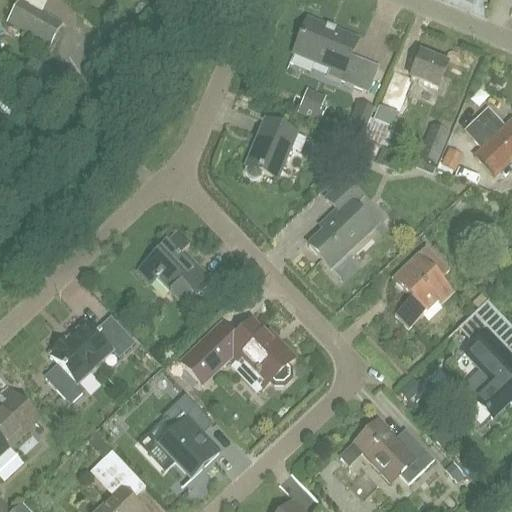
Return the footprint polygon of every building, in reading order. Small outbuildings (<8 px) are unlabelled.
[(61,28),(20,3),(8,24),(49,49),(61,28)] [(326,79),(353,91),(364,64),(350,58),(357,43),(332,33),(327,31),(307,22),(293,56),(329,71),(326,79)] [(419,57),(410,81),(437,92),(446,68),(419,57)] [(364,64),(353,91),(367,96),(377,69),(364,64)] [(304,87),(295,111),(318,120),(327,97),(304,87)] [(480,87),(469,98),(479,106),(489,95),(480,87)] [(364,138),(377,108),(372,106),(358,100),(356,107),(349,122),(342,119),(338,128),(364,138)] [(377,108),(364,138),(373,142),(387,148),(401,112),(379,103),(377,108)] [(511,161),(511,124),(511,123),(503,130),(486,112),(464,134),(481,152),(474,159),(493,179),(511,161)] [(247,169),(245,175),(248,181),(254,183),(260,181),(262,175),(277,182),(296,136),(265,124),(259,138),(247,169)] [(449,136),(429,128),(417,160),(436,168),(449,136)] [(440,167),(455,174),(463,159),(448,152),(440,167)] [(375,230),(355,209),(363,201),(346,183),(331,197),(325,203),(336,214),(328,221),(333,226),(309,249),(320,261),(331,272),(375,230)] [(150,288),(156,282),(183,310),(212,282),(207,277),(198,267),(185,254),(189,251),(175,236),(135,273),(150,288)] [(437,303),(441,307),(453,295),(440,281),(449,272),(425,248),(392,282),(403,292),(411,301),(394,317),(408,332),(413,327),(437,303)] [(503,345),(511,336),(511,330),(486,304),(466,324),(474,333),(483,325),(503,345)] [(57,369),(45,381),(71,409),(85,396),(78,388),(112,356),(119,363),(136,348),(110,320),(94,335),(85,326),(66,344),(64,342),(49,355),(52,357),(49,360),(57,369)] [(288,368),(295,361),(281,346),(277,350),(270,343),(251,323),(235,338),(223,325),(180,365),(202,388),(230,362),(234,366),(242,359),(268,386),(271,384),(274,387),(284,388),(291,381),(291,371),(288,368)] [(487,332),(464,354),(491,382),(474,399),(492,419),(509,403),(511,405),(511,357),(501,347),(487,332)] [(3,392),(0,394),(0,457),(34,425),(3,392)] [(206,422),(188,403),(184,399),(163,419),(176,433),(160,448),(191,481),(217,456),(195,433),(206,422)] [(389,484),(397,476),(407,487),(434,462),(411,439),(401,449),(378,424),(354,447),(389,484)] [(85,443),(103,463),(111,455),(92,435),(85,443)] [(113,456),(98,470),(117,491),(132,476),(113,456)] [(113,498),(98,511),(137,511),(130,503),(119,493),(113,498)] [(0,511),(12,511),(13,511),(0,497),(0,511)]
